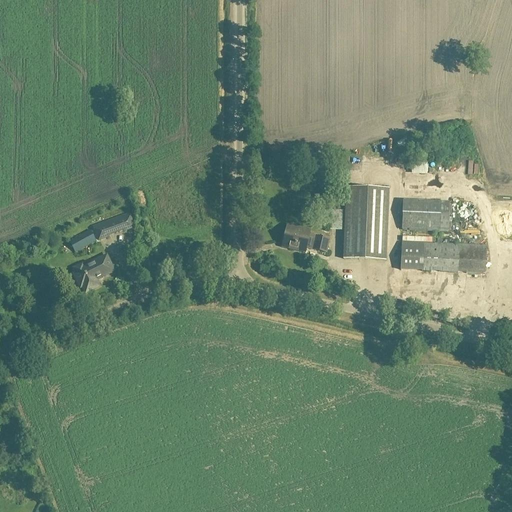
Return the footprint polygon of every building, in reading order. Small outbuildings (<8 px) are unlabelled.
[(464,148),(455,149),(459,169),(467,168),(464,148)] [(412,174),(425,174),(426,174),(427,166),(413,166),(412,174)] [(385,263),(389,190),(347,188),(343,260),(385,263)] [(402,232),(439,233),(450,234),(451,203),(402,201),(402,232)] [(133,228),(129,215),(119,218),(124,231),(133,228)] [(108,237),(107,236),(103,224),(93,228),(98,241),(108,237)] [(326,254),(329,240),(316,237),(316,238),(309,236),(310,232),(287,226),(282,247),(305,253),(307,248),(313,250),(313,251),(326,254)] [(75,253),(96,241),(90,231),(69,243),(75,253)] [(486,247),(423,244),(402,243),(400,271),(484,275),(486,247)] [(106,256),(93,263),(93,264),(83,269),(82,265),(74,269),(77,277),(76,280),(78,284),(81,285),(85,294),(99,287),(96,280),(101,277),(102,278),(114,272),(106,256)]
